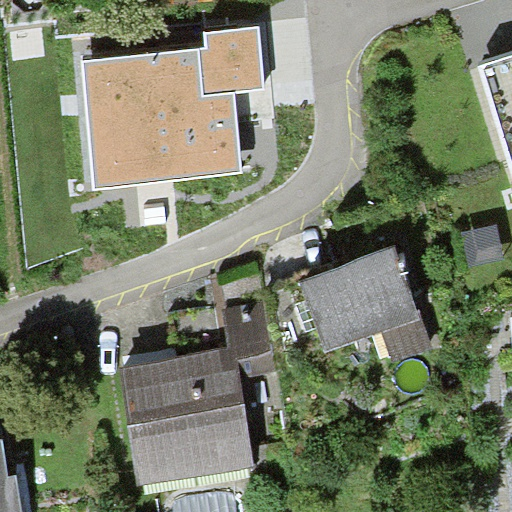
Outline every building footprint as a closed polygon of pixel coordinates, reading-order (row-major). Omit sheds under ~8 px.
[(208,49),(82,61),(94,188),(245,173),(238,105),(237,91),(264,88),(258,27),(206,32),(208,49)] [(511,50),(484,59),(511,152),(511,50)] [(497,225),(464,233),(472,265),(505,257),(497,225)] [(395,254),(302,289),(325,350),(380,329),(392,361),(431,347),(395,254)] [(228,352),(116,371),(136,486),(256,466),(242,382),(278,375),(266,306),(221,313),(228,352)] [(0,452),(0,511),(22,511),(15,475),(5,477),(0,452)]
